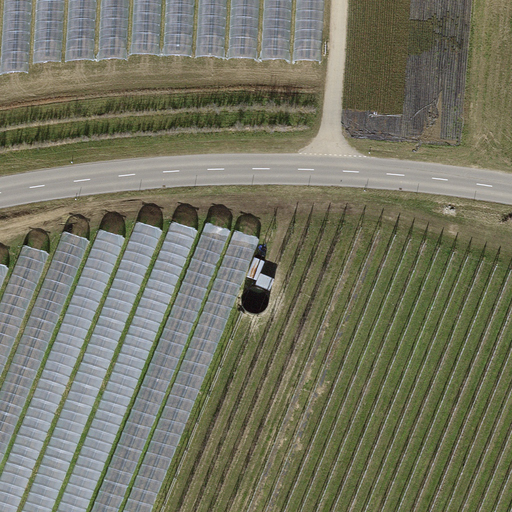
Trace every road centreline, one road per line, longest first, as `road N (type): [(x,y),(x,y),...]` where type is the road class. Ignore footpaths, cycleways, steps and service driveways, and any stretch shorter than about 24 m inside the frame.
road 1 (tertiary): [(511,189),(245,168),(0,194)]
road 2 (track): [(331,170),(341,0)]
